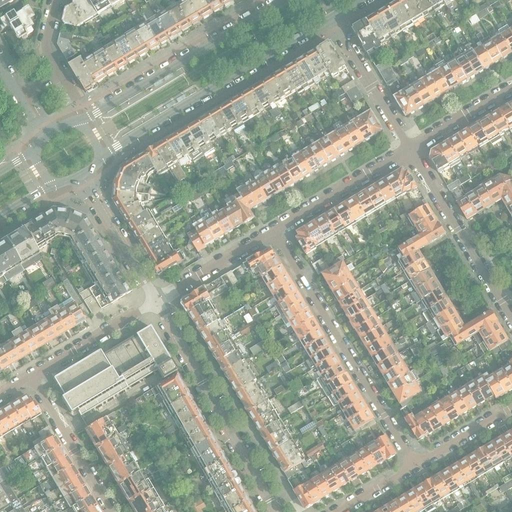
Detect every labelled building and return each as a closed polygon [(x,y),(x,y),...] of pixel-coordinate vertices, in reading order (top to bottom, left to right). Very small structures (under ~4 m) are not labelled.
[(0,0),(0,8),(13,0),(0,0)] [(98,15),(88,0),(77,0),(74,2),(74,5),(84,23),(98,15)] [(111,7),(106,0),(88,0),(98,15),(111,7)] [(201,19),(190,0),(183,0),(178,4),(191,25),(192,24),(193,26),(198,23),(197,21),(201,19)] [(212,13),(204,0),(190,0),(201,19),(203,18),(204,19),(209,16),(208,15),(212,13)] [(223,6),(218,0),(204,0),(212,13),(214,12),(214,13),(219,10),(218,9),(223,6)] [(424,18),(413,0),(403,0),(404,1),(401,2),(400,1),(399,1),(399,2),(412,25),(413,26),(414,26),(415,29),(420,26),(419,24),(418,23),(419,23),(418,21),(424,18)] [(435,11),(427,0),(413,0),(424,18),(425,19),(429,17),(428,15),(435,11)] [(446,5),(443,0),(427,0),(435,11),(440,21),(441,22),(444,21),(440,14),(442,13),(440,10),(441,10),(440,8),(446,5)] [(453,0),(443,0),(446,5),(447,6),(452,15),(454,14),(451,8),(453,6),(451,4),(452,3),(451,1),(453,0)] [(412,25),(399,2),(397,1),(393,4),(393,6),(392,6),(393,7),(390,9),(389,7),(388,8),(389,8),(398,25),(402,31),(403,33),(407,30),(407,28),(412,25)] [(480,12),(490,6),(488,3),(477,9),(480,12)] [(191,25),(178,4),(167,10),(180,32),(182,31),(183,32),(187,29),(187,28),(191,25)] [(84,23),(74,5),(70,7),(66,9),(63,22),(65,24),(77,27),(82,24),(84,23)] [(402,31),(398,25),(389,8),(388,9),(386,8),(382,10),(382,12),(381,13),(382,14),(379,15),(378,14),(377,14),(378,15),(384,24),(391,37),(392,39),(397,36),(396,34),(402,31)] [(31,26),(27,19),(32,17),(27,9),(12,17),(10,14),(0,19),(0,22),(4,29),(9,26),(17,40),(26,35),(24,30),(26,29),(25,29),(31,26)] [(477,9),(467,15),(470,19),(476,15),(480,12),(477,9)] [(180,32),(167,10),(156,17),(170,38),(171,37),(172,38),(177,35),(176,34),(180,32)] [(391,37),(384,24),(378,15),(377,15),(375,15),(372,17),(371,19),(370,19),(371,20),(368,22),(367,23),(368,24),(381,46),(386,43),(385,41),(391,37)] [(170,38),(156,17),(146,23),(159,44),(161,43),(161,45),(166,42),(165,40),(170,38)] [(381,46),(368,24),(367,23),(368,22),(367,20),(366,21),(365,21),(365,22),(363,23),(363,22),(354,28),(354,31),(368,55),(376,50),(377,52),(383,49),(381,46)] [(159,44),(146,23),(135,29),(148,51),(150,50),(151,51),(156,48),(155,47),(159,44)] [(511,33),(507,26),(498,31),(501,35),(500,35),(511,53),(511,52),(511,33)] [(99,40),(109,34),(106,29),(96,35),(99,40)] [(148,51),(135,29),(125,35),(138,57),(139,56),(140,57),(145,55),(144,53),(148,51)] [(72,42),(73,37),(75,37),(75,35),(72,34),(71,35),(60,33),(57,45),(60,49),(69,44),(69,41),(72,42)] [(138,57),(125,35),(114,42),(127,63),(129,62),(130,64),(134,61),(134,60),(138,57)] [(511,53),(500,35),(491,41),(501,59),(503,58),(504,59),(507,57),(507,55),(511,53)] [(493,64),(482,46),(477,36),(474,38),(477,43),(476,44),(479,48),(473,52),(484,69),(486,70),(489,68),(489,66),(493,64)] [(501,59),(491,41),(482,46),(493,64),(493,63),(495,64),(498,62),(498,61),(501,59)] [(127,63),(114,42),(104,48),(117,70),(118,69),(119,70),(124,67),(123,66),(127,63)] [(433,48),(430,43),(424,47),(427,52),(433,48)] [(75,54),(69,44),(60,49),(66,59),(75,54)] [(346,68),(331,44),(328,44),(317,50),(317,51),(316,51),(317,52),(333,79),(338,77),(336,74),(346,68)] [(484,69),(473,52),(472,50),(467,53),(465,50),(464,51),(461,45),(458,47),(465,57),(475,74),(478,72),(480,73),(483,71),(483,70),(484,69)] [(427,53),(423,47),(415,52),(419,58),(427,53)] [(117,70),(104,48),(93,54),(106,76),(108,75),(108,77),(113,74),(112,72),(117,70)] [(333,79),(317,52),(314,54),(313,54),(312,54),(311,53),(307,56),(307,58),(306,58),(306,59),(320,82),(325,79),(326,80),(331,77),(332,80),(333,79)] [(106,76),(93,54),(82,61),(86,67),(96,84),(103,80),(102,79),(106,76)] [(475,74),(465,57),(460,59),(459,58),(458,59),(456,56),(455,57),(454,54),(452,55),(456,62),(467,80),(470,78),(471,78),(474,77),(474,75),(475,74)] [(467,80),(456,62),(452,65),(451,63),(450,63),(448,60),(447,61),(443,55),(441,57),(444,61),(458,85),(461,83),(463,84),(466,82),(466,80),(467,80)] [(405,57),(398,62),(400,66),(409,61),(408,60),(406,57),(405,57)] [(96,84),(86,67),(82,61),(81,59),(70,66),(86,93),(88,92),(89,94),(98,88),(96,84)] [(320,82),(306,59),(303,61),(303,60),(302,61),(300,60),(296,62),(296,64),(295,65),(295,66),(309,88),(315,85),(316,86),(320,83),(320,82)] [(390,67),(393,65),(390,60),(377,68),(380,72),(390,67)] [(458,85),(444,61),(435,66),(436,67),(439,72),(449,90),(453,88),(454,89),(457,87),(457,85),(458,85)] [(309,88),(295,66),(292,67),(291,67),(289,66),(285,69),(285,71),(284,71),(284,72),(288,77),(296,92),(298,95),(304,91),(305,92),(309,90),(309,89),(309,88)] [(383,78),(393,72),(390,67),(380,72),(383,78)] [(296,92),(288,77),(284,72),(281,73),(280,73),(278,73),(275,75),(274,77),(273,77),(274,78),(286,98),(288,97),(296,92)] [(386,83),(396,77),(393,72),(383,78),(386,83)] [(449,90),(439,72),(435,75),(434,73),(429,76),(430,77),(441,95),(444,93),(445,94),(448,92),(448,90),(449,90)] [(356,88),(353,83),(354,82),(349,73),(335,82),(339,89),(343,95),(346,93),(356,88)] [(441,95),(430,77),(426,80),(425,78),(421,81),(422,83),(432,100),(435,98),(437,99),(440,97),(440,96),(441,95)] [(286,98),(274,78),(271,80),(270,79),(268,79),(264,82),(263,83),(263,84),(275,105),(286,98)] [(432,100),(422,83),(418,85),(417,83),(412,86),(413,88),(424,105),(427,103),(428,104),(431,102),(431,101),(432,100)] [(275,105),(263,84),(260,86),(259,86),(257,86),(253,88),(252,90),(252,91),(249,93),(249,92),(248,92),(246,92),(243,94),(242,96),(241,97),(242,97),(254,117),(271,107),(272,110),(269,112),(274,120),(281,115),(275,105)] [(349,99),(359,93),(356,88),(346,93),(349,99)] [(424,105),(413,88),(409,90),(408,89),(403,91),(415,110),(418,109),(420,109),(423,108),(423,106),(424,105)] [(343,95),(339,89),(334,92),(338,98),(343,95)] [(415,110),(403,91),(394,96),(397,100),(396,101),(398,104),(399,104),(404,111),(403,112),(404,114),(405,114),(406,116),(410,114),(411,115),(414,113),(414,111),(415,110)] [(352,103),(362,98),(359,93),(349,99),(352,103)] [(254,117),(242,97),(239,99),(238,98),(238,99),(235,99),(232,101),(231,103),(230,103),(231,104),(243,124),(254,117)] [(332,107),(339,102),(336,99),(329,103),(332,107)] [(311,113),(321,107),(318,103),(308,109),(311,113)] [(243,124),(231,104),(228,106),(227,105),(225,105),(221,107),(220,109),(220,110),(232,130),(243,124)] [(511,124),(511,112),(508,105),(498,111),(508,127),(511,133),(511,126),(511,125),(511,124)] [(232,130),(220,110),(217,112),(217,111),(216,112),(214,112),(210,114),(210,116),(209,116),(209,117),(222,137),(232,130)] [(379,126),(375,119),(375,118),(374,115),(372,115),(370,111),(361,116),(373,136),(374,135),(375,136),(378,134),(378,133),(382,131),(380,129),(381,128),(379,126)] [(508,127),(498,111),(488,117),(501,139),(498,133),(508,127)] [(373,136),(361,116),(356,119),(357,121),(354,123),(365,141),(365,140),(367,141),(370,139),(370,138),(373,136)] [(222,137),(209,117),(206,119),(206,118),(205,118),(203,118),(200,120),(199,122),(198,122),(199,123),(211,143),(222,137)] [(501,139),(488,117),(478,123),(488,139),(491,145),(501,139)] [(305,125),(302,120),(295,124),(298,129),(305,125)] [(365,141),(354,123),(353,124),(352,122),(343,127),(355,146),(357,146),(358,146),(361,145),(361,143),(365,141)] [(211,143),(199,123),(196,125),(195,124),(195,125),(193,124),(189,127),(188,128),(188,129),(188,130),(200,149),(211,143)] [(488,139),(478,123),(468,129),(478,145),(488,139)] [(355,146),(343,127),(339,129),(340,131),(336,134),(347,151),(348,151),(349,152),(352,150),(352,148),(355,146)] [(478,145),(468,129),(458,135),(468,151),(478,145)] [(200,149),(188,130),(185,131),(184,131),(182,131),(178,133),(177,135),(177,136),(189,156),(200,149)] [(347,151),(336,134),(335,132),(327,137),(338,157),(339,156),(341,157),(344,155),(344,153),(347,151)] [(468,151),(458,135),(448,141),(458,157),(468,151)] [(189,156),(177,136),(174,138),(174,137),(173,137),(171,137),(168,139),(167,141),(166,142),(187,177),(188,177),(179,162),(189,156)] [(338,157),(327,137),(322,140),(323,142),(319,144),(330,162),(331,161),(332,162),(335,160),(335,158),(338,157)] [(458,157),(448,141),(438,148),(447,163),(458,157)] [(187,177),(166,142),(164,144),(163,143),(156,147),(178,183),(187,177)] [(330,162),(319,144),(317,142),(309,147),(321,167),(322,166),(324,167),(327,165),(327,164),(330,162)] [(178,183),(156,147),(145,153),(160,176),(169,171),(177,183),(178,183)] [(321,167),(309,147),(304,150),(305,152),(302,154),(299,148),(298,148),(313,172),(314,171),(315,172),(318,170),(318,169),(321,167)] [(313,172),(298,148),(290,154),(292,157),(292,158),(303,178),(305,177),(306,177),(309,176),(309,174),(313,172)] [(450,168),(447,163),(438,148),(432,151),(430,158),(439,174),(450,168)] [(511,154),(508,150),(502,154),(504,158),(511,154)] [(160,176),(145,153),(131,162),(149,177),(151,174),(156,171),(159,177),(160,176)] [(225,166),(229,164),(235,160),(233,156),(222,162),(225,166)] [(303,178),(292,158),(288,160),(288,161),(283,164),(284,165),(288,172),(294,183),(298,181),(300,181),(303,180),(303,178)] [(149,177),(131,162),(121,167),(118,175),(145,186),(148,177),(149,177)] [(294,183),(288,172),(284,165),(283,164),(279,166),(274,169),(275,171),(285,188),(289,186),(291,187),(294,185),(294,183)] [(285,188),(275,171),(274,169),(270,171),(265,174),(266,176),(276,194),(280,192),(281,193),(284,191),(284,189),(285,188)] [(417,186),(408,172),(405,174),(404,171),(402,172),(402,171),(401,171),(400,170),(397,172),(396,174),(407,192),(417,186)] [(407,192),(396,174),(391,177),(390,176),(387,178),(386,180),(385,181),(395,198),(402,194),(403,194),(407,192)] [(145,186),(118,175),(115,181),(115,185),(114,192),(149,195),(152,189),(145,186)] [(503,198),(508,177),(501,175),(483,186),(494,204),(503,198)] [(276,194),(266,176),(261,179),(260,177),(256,180),(257,182),(267,199),(270,197),(272,198),(275,196),(275,194),(276,194)] [(511,178),(508,177),(503,198),(508,207),(511,204),(511,178)] [(395,198),(385,181),(381,183),(380,183),(376,184),(376,186),(385,203),(395,198)] [(461,190),(459,187),(461,186),(458,181),(447,187),(452,195),(461,190)] [(267,199),(257,182),(252,185),(251,183),(246,185),(258,205),(261,203),(263,204),(266,202),(266,200),(267,199)] [(258,205),(246,185),(238,191),(249,210),(252,208),(254,209),(257,207),(257,205),(258,205)] [(385,203),(376,186),(371,189),(369,189),(366,190),(366,192),(365,193),(375,210),(385,203)] [(494,204),(483,186),(474,191),(485,209),(486,208),(487,209),(490,207),(491,206),(494,204)] [(249,210),(238,191),(236,191),(237,193),(228,198),(244,223),(243,223),(244,224),(254,218),(249,210)] [(485,209),(474,191),(465,196),(476,215),(477,214),(478,214),(482,212),(482,211),(485,209)] [(148,202),(149,196),(149,195),(114,192),(113,200),(119,209),(142,204),(148,202)] [(375,210),(365,193),(361,195),(359,195),(356,197),(356,198),(355,198),(365,216),(375,210)] [(244,223),(228,198),(227,195),(225,196),(227,200),(226,201),(229,205),(227,206),(222,209),(223,210),(223,211),(234,229),(235,228),(237,229),(240,227),(240,225),(243,223),(244,223)] [(476,215),(465,196),(456,202),(467,220),(469,219),(470,219),(474,217),(474,216),(476,215)] [(365,216),(355,198),(351,201),(349,201),(346,203),(346,204),(345,205),(355,222),(365,216)] [(417,211),(428,204),(425,200),(422,201),(414,206),(417,211)] [(128,224),(146,214),(143,209),(142,204),(119,209),(128,224)] [(413,226),(432,215),(430,212),(431,210),(428,205),(428,204),(417,211),(413,213),(413,214),(407,217),(413,226)] [(357,225),(355,222),(345,205),(341,207),(339,207),(336,209),(336,210),(335,211),(345,228),(351,224),(353,227),(357,225)] [(63,237),(69,210),(52,209),(40,216),(54,238),(57,236),(63,237)] [(92,228),(85,217),(69,210),(63,237),(68,239),(69,242),(92,228)] [(234,229),(223,211),(219,213),(218,211),(213,214),(214,216),(224,234),(228,232),(230,233),(233,231),(233,229),(234,229)] [(345,228),(335,211),(331,213),(329,213),(326,215),(326,216),(325,217),(335,234),(345,228)] [(133,233),(154,220),(149,212),(146,214),(128,224),(133,233)] [(419,237),(438,225),(436,222),(437,220),(435,217),(433,217),(432,215),(413,226),(418,236),(419,237)] [(54,238),(40,216),(21,228),(23,230),(35,250),(53,239),(54,238)] [(215,240),(203,220),(199,223),(195,216),(190,219),(205,246),(209,244),(211,244),(214,243),(214,241),(215,240)] [(224,234),(214,216),(209,219),(208,217),(203,220),(215,240),(218,238),(220,239),(223,237),(223,235),(224,234)] [(335,234),(325,217),(320,219),(319,219),(316,221),(316,222),(315,223),(325,240),(335,234)] [(205,246),(190,219),(189,220),(195,230),(188,235),(192,243),(195,247),(198,252),(206,247),(205,246)] [(138,241),(159,228),(154,220),(133,233),(138,241)] [(325,240),(315,223),(310,225),(309,225),(306,227),(306,228),(305,229),(315,247),(319,245),(318,244),(325,240)] [(417,251),(445,234),(439,224),(438,225),(419,237),(418,236),(410,241),(405,244),(397,248),(403,258),(417,251)] [(171,233),(180,227),(179,225),(170,230),(171,233)] [(105,250),(92,228),(69,242),(71,244),(82,263),(105,250)] [(143,250),(164,237),(159,228),(138,241),(143,250)] [(315,247),(305,229),(304,230),(302,229),(299,231),(299,232),(298,233),(299,234),(298,235),(300,238),(297,239),(306,255),(311,252),(311,250),(315,247)] [(35,250),(23,230),(5,240),(19,263),(36,253),(35,250)] [(176,242),(184,237),(182,234),(173,239),(176,242)] [(148,258),(169,246),(164,237),(143,250),(148,258)] [(0,274),(19,263),(5,240),(0,243),(0,274)] [(189,251),(195,247),(192,243),(184,248),(185,250),(187,249),(189,251)] [(345,245),(343,246),(346,251),(349,256),(354,253),(351,248),(350,246),(347,248),(345,245)] [(153,266),(180,250),(179,250),(174,253),(169,246),(148,258),(153,266)] [(118,271),(105,250),(82,263),(95,285),(118,271)] [(185,260),(180,250),(153,266),(157,273),(159,273),(159,274),(160,273),(161,272),(162,274),(185,260)] [(266,262),(268,261),(270,261),(276,257),(273,252),(267,251),(243,264),(246,269),(249,268),(251,272),(252,272),(266,264),(266,262)] [(404,272),(423,260),(422,260),(423,258),(421,254),(419,254),(417,251),(403,258),(398,262),(404,272)] [(275,270),(281,266),(281,264),(279,261),(278,260),(276,257),(270,261),(268,261),(266,262),(266,264),(252,272),(253,274),(254,273),(255,274),(259,272),(262,277),(270,272),(271,271),(273,270),(275,270)] [(388,258),(382,261),(387,268),(392,265),(388,258)] [(323,259),(312,265),(318,275),(329,269),(323,259)] [(410,282),(429,270),(428,269),(429,268),(427,264),(425,264),(423,260),(404,272),(410,282)] [(328,284),(347,273),(354,269),(352,264),(346,267),(344,268),(341,264),(323,275),(328,284)] [(384,264),(379,267),(383,274),(386,270),(387,269),(386,266),(384,264)] [(280,279),(286,275),(287,273),(285,270),(283,269),(281,266),(275,270),(273,270),(271,271),(270,272),(262,277),(268,286),(276,281),(276,280),(278,279),(280,279)] [(384,276),(388,270),(393,268),(391,266),(389,267),(387,269),(386,270),(383,274),(384,276)] [(415,291),(434,280),(434,279),(435,277),(433,274),(431,274),(429,270),(410,282),(415,291)] [(129,294),(128,293),(129,291),(118,271),(95,285),(84,292),(79,295),(92,316),(129,294)] [(237,282),(235,278),(231,272),(226,275),(232,285),(237,282)] [(334,293),(352,282),(354,281),(352,276),(349,277),(347,273),(328,284),(334,293)] [(233,287),(232,285),(226,275),(190,297),(185,300),(184,305),(189,313),(210,301),(233,287)] [(285,288),(292,284),(292,282),(290,279),(289,278),(286,275),(280,279),(278,279),(276,280),(276,281),(268,286),(273,295),(281,291),(282,289),(284,287),(285,288)] [(51,279),(43,284),(46,289),(54,284),(51,279)] [(417,304),(421,301),(440,290),(440,289),(441,287),(439,283),(437,283),(434,280),(415,291),(411,294),(417,304)] [(339,303),(358,291),(360,290),(357,285),(355,287),(352,282),(334,293),(339,303)] [(290,297),(297,293),(297,291),(296,288),(294,287),(292,284),(285,288),(284,287),(282,289),(281,291),(273,295),(279,305),(287,300),(287,298),(288,297),(289,297),(290,297)] [(427,311),(446,299),(444,296),(445,294),(443,290),(441,290),(440,290),(421,301),(427,311)] [(245,300),(240,291),(237,293),(242,302),(245,300)] [(345,312),(366,300),(364,298),(362,294),(360,295),(358,291),(339,303),(345,312)] [(296,306),(303,302),(303,300),(301,297),(300,296),(297,293),(290,297),(289,297),(288,297),(287,298),(287,300),(279,305),(275,307),(270,310),(271,313),(277,309),(281,316),(284,314),(292,309),(292,307),(294,305),(296,306)] [(71,298),(61,303),(62,304),(75,326),(84,320),(83,319),(77,308),(75,306),(74,303),(72,301),(71,298)] [(33,299),(24,305),(27,310),(37,305),(33,299)] [(433,320),(452,309),(450,305),(451,304),(449,300),(447,300),(446,299),(427,311),(423,313),(429,323),(433,320)] [(350,321),(369,310),(371,308),(366,300),(345,312),(350,321)] [(221,321),(210,301),(189,313),(189,314),(189,316),(190,318),(192,319),(197,327),(197,329),(198,332),(200,332),(201,333),(221,321)] [(301,315),(308,311),(308,309),(306,306),(305,305),(303,302),(296,306),(294,305),(292,307),(292,309),(284,314),(289,322),(297,317),(297,316),(299,314),(301,315)] [(75,326),(62,304),(52,310),(56,316),(56,318),(59,322),(60,321),(63,325),(63,327),(66,332),(75,326)] [(89,315),(83,305),(82,305),(77,308),(83,319),(89,315)] [(257,314),(253,308),(248,311),(252,317),(257,314)] [(430,336),(439,330),(458,319),(456,315),(457,313),(454,310),(452,310),(452,309),(433,320),(436,326),(432,329),(433,330),(426,334),(428,337),(430,336)] [(63,325),(60,321),(59,322),(56,318),(56,316),(52,310),(43,315),(46,320),(56,337),(66,332),(63,327),(63,325)] [(356,330),(375,319),(374,318),(376,317),(373,312),(371,314),(369,310),(350,321),(356,330)] [(307,324),(314,320),(314,318),(312,315),(310,314),(308,311),(301,315),(299,314),(297,316),(297,317),(289,322),(289,323),(286,325),(288,328),(291,326),(295,332),(302,327),(302,325),(305,323),(307,324)] [(472,336),(496,322),(497,321),(492,311),(464,328),(450,336),(454,342),(450,345),(452,348),(456,346),(463,341),(469,338),(472,336)] [(361,339),(382,327),(379,322),(377,323),(375,319),(356,330),(361,339)] [(450,336),(464,328),(461,325),(462,323),(460,319),(458,319),(439,330),(444,339),(450,336)] [(56,337),(46,320),(37,326),(47,343),(56,337)] [(312,333),(319,329),(319,327),(317,324),(316,323),(314,320),(307,324),(305,323),(302,325),(302,327),(295,332),(300,340),(307,335),(308,334),(310,332),(312,333)] [(234,341),(221,321),(201,333),(201,334),(201,336),(202,338),(204,339),(209,347),(209,349),(210,352),(212,352),(213,353),(234,341)] [(253,322),(239,330),(240,332),(242,335),(242,336),(256,327),(253,322)] [(478,345),(501,331),(502,329),(500,325),(498,325),(496,322),(472,336),(478,345)] [(38,348),(27,331),(24,326),(15,332),(19,339),(19,340),(21,344),(23,343),(26,347),(25,349),(29,354),(38,348)] [(47,343),(37,326),(27,331),(38,348),(47,343)] [(396,334),(405,329),(403,326),(394,332),(396,334)] [(88,411),(157,370),(163,380),(176,372),(149,327),(103,355),(100,351),(70,369),(53,379),(64,396),(61,398),(70,414),(76,410),(80,417),(88,411)] [(367,348),(388,336),(382,327),(361,339),(367,348)] [(317,342),(324,338),(325,336),(323,333),(321,332),(319,329),(312,333),(310,332),(308,334),(307,335),(300,340),(305,349),(313,345),(313,343),(315,341),(317,342)] [(498,347),(509,340),(506,335),(504,335),(501,331),(478,345),(474,348),(476,351),(480,348),(479,346),(483,343),(488,353),(492,351),(498,347)] [(26,347),(23,343),(21,344),(19,340),(19,339),(15,332),(11,334),(14,339),(9,342),(19,360),(29,354),(25,349),(26,347)] [(373,358),(393,345),(388,336),(367,348),(373,358)] [(323,351),(330,347),(330,345),(328,342),(327,341),(324,338),(317,342),(315,341),(313,343),(313,345),(305,349),(310,358),(318,353),(319,352),(321,350),(323,351)] [(507,350),(511,346),(511,345),(509,340),(498,347),(501,351),(502,353),(503,352),(507,350)] [(245,361),(234,341),(213,353),(213,354),(213,356),(214,358),(216,359),(221,367),(221,369),(222,372),(224,372),(225,373),(245,361)] [(19,360),(9,342),(0,347),(10,365),(19,360)] [(422,353),(434,346),(436,345),(435,342),(420,351),(422,353)] [(443,353),(438,344),(435,346),(440,355),(443,353)] [(378,367),(399,355),(393,345),(373,358),(378,367)] [(10,365),(0,347),(0,369),(1,370),(10,365)] [(328,360),(335,356),(335,354),(334,351),(332,350),(330,347),(323,351),(321,350),(319,352),(318,353),(310,358),(316,367),(324,362),(324,361),(326,359),(328,360)] [(438,353),(435,347),(429,350),(433,356),(438,353)] [(498,347),(492,351),(494,355),(501,351),(498,347)] [(383,376),(404,363),(399,355),(378,367),(383,376)] [(444,363),(439,356),(439,355),(434,358),(439,367),(444,363)] [(333,369),(341,365),(341,363),(339,360),(337,359),(335,356),(328,360),(326,359),(324,361),(324,362),(316,367),(316,368),(308,373),(310,376),(314,373),(314,374),(318,371),(321,376),(329,371),(329,370),(332,368),(333,369)] [(257,381),(245,361),(225,373),(225,374),(225,376),(226,378),(228,379),(233,387),(233,389),(234,392),(236,392),(237,393),(257,381)] [(269,374),(279,367),(276,361),(265,368),(269,374)] [(290,369),(286,362),(280,365),(284,372),(290,369)] [(389,385),(410,373),(404,363),(383,376),(389,385)] [(449,373),(445,366),(444,364),(438,368),(443,376),(449,373)] [(339,378),(346,374),(346,372),(344,369),(343,368),(341,365),(333,369),(332,368),(329,370),(329,371),(321,376),(327,385),(334,381),(335,379),(337,377),(339,378)] [(511,365),(503,370),(506,375),(505,376),(507,380),(509,380),(511,385),(511,365)] [(511,385),(509,380),(507,380),(505,376),(506,375),(503,370),(494,375),(497,380),(496,382),(498,385),(500,385),(505,393),(508,391),(509,391),(511,389),(511,385)] [(395,394),(415,382),(410,373),(389,385),(395,394)] [(505,393),(500,385),(498,385),(496,382),(497,380),(494,375),(490,377),(487,373),(482,376),(486,383),(486,384),(488,388),(490,388),(494,396),(496,398),(499,396),(501,397),(504,395),(504,393),(505,393)] [(189,394),(187,390),(185,390),(180,381),(181,379),(178,374),(157,387),(165,400),(163,401),(167,408),(188,396),(188,395),(189,394)] [(344,387),(351,383),(352,381),(350,378),(348,377),(346,374),(339,378),(337,377),(335,379),(334,381),(327,385),(332,394),(340,390),(340,388),(343,386),(344,387)] [(488,388),(486,384),(486,383),(482,376),(474,381),(478,387),(477,389),(479,393),(482,393),(485,400),(489,398),(490,398),(494,396),(490,388),(488,388)] [(269,401),(257,381),(237,393),(237,394),(237,396),(238,398),(240,399),(245,407),(245,409),(246,412),(248,412),(249,413),(269,401)] [(479,393),(477,389),(478,387),(474,381),(465,386),(469,393),(469,395),(471,398),(473,398),(477,405),(480,403),(481,404),(484,402),(485,400),(482,393),(479,393)] [(411,397),(421,391),(415,382),(395,394),(403,408),(407,406),(411,404),(413,402),(413,401),(411,397)] [(350,396),(357,392),(357,390),(355,387),(354,386),(351,383),(344,387),(343,386),(340,388),(340,390),(332,394),(337,403),(345,399),(345,397),(348,396),(350,396)] [(285,391),(282,386),(274,390),(277,396),(285,391)] [(471,398),(469,395),(469,393),(465,386),(457,391),(468,410),(471,408),(473,409),(476,407),(476,406),(477,405),(473,398),(471,398)] [(468,410),(457,391),(448,397),(452,403),(452,405),(454,409),(455,409),(459,416),(463,414),(464,414),(467,412),(467,411),(468,410)] [(355,405),(362,401),(362,399),(361,396),(359,395),(357,392),(350,396),(348,396),(345,397),(345,399),(337,403),(343,412),(351,408),(351,406),(354,405),(355,405)] [(200,414),(198,411),(197,411),(191,402),(192,400),(190,397),(188,397),(188,396),(167,408),(171,416),(173,415),(180,428),(200,417),(199,416),(200,414)] [(40,414),(33,402),(32,402),(29,398),(27,399),(26,397),(24,397),(20,399),(20,401),(19,401),(23,408),(25,408),(26,410),(25,412),(30,419),(30,420),(40,414)] [(455,409),(454,409),(452,405),(452,403),(448,397),(439,401),(443,409),(443,410),(445,414),(447,414),(451,421),(454,419),(455,419),(458,417),(459,416),(455,409)] [(30,419),(25,412),(26,410),(25,408),(23,408),(19,401),(16,403),(14,402),(11,404),(11,406),(10,406),(14,413),(16,413),(17,415),(17,417),(22,425),(30,419)] [(281,421),(269,401),(249,413),(249,414),(249,416),(250,418),(252,419),(257,427),(257,429),(258,432),(260,432),(261,433),(281,421)] [(360,414),(368,410),(368,408),(366,405),(365,404),(362,401),(355,405),(354,405),(351,406),(351,408),(343,412),(348,421),(356,416),(356,415),(359,414),(360,414)] [(445,414),(443,410),(443,409),(439,401),(431,406),(435,413),(435,415),(437,419),(438,419),(442,426),(445,424),(447,424),(450,423),(450,421),(451,421),(447,414),(445,414)] [(291,415),(303,407),(300,402),(287,409),(291,415)] [(22,425),(17,417),(17,415),(16,413),(14,413),(10,406),(7,408),(5,408),(2,409),(2,412),(1,412),(5,418),(7,419),(8,421),(7,423),(12,430),(22,425)] [(438,419),(437,419),(435,415),(435,413),(431,406),(422,411),(426,418),(426,420),(428,424),(430,425),(433,431),(437,429),(438,430),(441,428),(441,426),(442,426),(438,419)] [(370,428),(376,424),(373,419),(373,417),(372,414),(370,413),(368,410),(360,414),(359,414),(356,415),(356,416),(348,421),(349,422),(345,425),(346,428),(350,425),(354,430),(357,436),(362,432),(368,429),(370,428)] [(428,424),(426,420),(426,418),(422,411),(413,417),(425,436),(428,435),(429,435),(432,433),(433,432),(433,431),(430,425),(428,424)] [(12,430),(7,423),(8,421),(7,419),(5,418),(1,412),(0,412),(0,429),(3,435),(12,430)] [(425,436),(413,417),(412,415),(405,419),(418,441),(420,439),(421,440),(424,438),(424,437),(425,436)] [(116,436),(109,424),(112,421),(109,416),(105,418),(96,423),(87,428),(85,430),(96,448),(116,436)] [(212,437),(203,422),(204,421),(202,418),(200,417),(180,428),(187,440),(186,441),(190,449),(212,437)] [(293,441),(288,432),(281,421),(261,433),(261,434),(261,436),(262,438),(264,439),(269,447),(269,449),(270,451),(272,452),(273,453),(293,441)] [(302,435),(316,427),(313,422),(299,430),(302,435)] [(119,434),(126,430),(124,425),(117,430),(119,434)] [(175,431),(172,426),(165,431),(167,435),(175,431)] [(327,435),(322,426),(318,428),(323,437),(327,435)] [(41,438),(51,432),(48,427),(38,433),(41,438)] [(35,448),(54,437),(51,432),(41,438),(32,443),(32,444),(35,448)] [(511,437),(510,433),(509,434),(507,434),(504,435),(504,437),(500,439),(503,444),(503,445),(506,450),(506,449),(511,458),(511,457),(511,437)] [(396,455),(391,446),(384,435),(375,440),(380,449),(382,449),(383,452),(383,454),(386,460),(387,460),(396,455)] [(131,452),(123,438),(119,441),(116,436),(96,448),(107,467),(131,452)] [(28,466),(60,447),(54,437),(35,448),(27,453),(22,456),(11,463),(17,472),(27,466),(28,466)] [(224,456),(222,452),(220,452),(212,437),(190,449),(194,456),(196,455),(204,470),(223,458),(223,457),(224,456)] [(511,458),(506,449),(506,450),(503,445),(503,444),(500,439),(498,439),(496,440),(495,442),(492,444),(495,449),(494,450),(497,455),(498,454),(503,463),(507,470),(509,468),(507,464),(508,464),(506,461),(511,458)] [(383,454),(383,452),(382,449),(380,449),(375,440),(366,446),(371,454),(372,454),(374,458),(374,459),(377,465),(378,465),(380,465),(383,463),(384,461),(386,460),(383,454)] [(305,461),(293,441),(273,453),(273,454),(273,456),(274,458),(276,459),(281,467),(281,469),(282,472),(284,472),(285,473),(295,467),(296,466),(301,463),(305,461)] [(309,459),(326,448),(322,442),(305,453),(309,459)] [(32,444),(24,449),(27,453),(35,448),(32,444)] [(503,463),(498,454),(497,455),(494,450),(495,449),(492,444),(491,444),(490,444),(487,446),(487,447),(483,449),(483,448),(482,449),(485,453),(485,455),(487,460),(488,459),(494,468),(500,477),(502,475),(501,473),(501,472),(499,470),(500,469),(498,466),(503,463)] [(374,459),(374,458),(372,454),(371,454),(366,446),(356,451),(361,460),(363,460),(365,463),(365,465),(368,470),(369,470),(371,470),(374,468),(375,467),(377,465),(374,459)] [(34,477),(66,457),(60,447),(28,466),(34,477)] [(167,453),(164,448),(158,452),(161,457),(167,453)] [(494,468),(488,459),(487,460),(485,455),(485,453),(482,449),(480,449),(478,450),(477,452),(476,452),(477,453),(474,454),(477,459),(477,461),(480,465),(481,465),(486,473),(494,468)] [(365,465),(365,463),(363,460),(361,460),(356,451),(348,456),(353,465),(354,465),(356,468),(356,470),(359,476),(360,476),(362,476),(364,474),(365,472),(368,470),(365,465)] [(138,472),(133,463),(136,460),(131,452),(107,467),(117,484),(138,472)] [(486,473),(481,465),(480,465),(477,461),(477,459),(474,454),(474,455),(472,455),(469,456),(469,458),(466,460),(468,464),(468,466),(471,471),(472,470),(477,478),(486,473)] [(356,470),(356,468),(354,465),(353,465),(348,456),(339,462),(344,471),(346,471),(347,474),(347,475),(350,481),(351,481),(353,481),(355,479),(356,478),(359,476),(356,470)] [(40,487),(72,467),(66,457),(34,477),(40,487)] [(236,477),(234,473),(232,473),(227,464),(228,463),(226,459),(224,459),(223,458),(204,470),(211,482),(209,483),(214,491),(235,479),(235,478),(236,477)] [(147,467),(152,464),(150,460),(139,467),(141,471),(141,470),(147,467)] [(477,478),(472,470),(471,471),(468,466),(468,464),(466,460),(465,460),(463,460),(461,462),(460,463),(457,465),(460,470),(459,471),(462,476),(463,475),(468,484),(477,478)] [(347,475),(347,474),(346,471),(344,471),(339,462),(330,467),(335,476),(337,476),(338,479),(338,481),(342,486),(344,486),(346,485),(347,483),(350,481),(347,475)] [(468,484),(463,475),(462,476),(459,471),(460,470),(457,465),(456,465),(455,465),(452,467),(452,468),(448,470),(451,475),(450,477),(453,481),(454,481),(459,489),(468,484)] [(299,471),(296,466),(295,467),(285,473),(288,478),(299,471)] [(46,497),(78,477),(72,467),(40,487),(46,497)] [(338,481),(338,479),(337,476),(335,476),(330,467),(320,473),(325,482),(327,482),(329,485),(328,486),(332,492),(335,492),(337,490),(338,489),(342,486),(338,481)] [(459,489),(454,481),(453,481),(450,477),(451,475),(448,470),(447,471),(446,470),(443,472),(443,473),(439,476),(442,480),(442,482),(444,487),(445,486),(450,494),(459,489)] [(149,490),(138,472),(117,484),(129,503),(149,490)] [(328,486),(329,485),(327,482),(325,482),(320,473),(311,479),(316,487),(318,487),(320,490),(319,492),(323,498),(323,497),(325,497),(328,496),(329,494),(332,492),(328,486)] [(16,487),(10,477),(11,477),(10,476),(5,479),(0,482),(0,487),(4,494),(11,490),(16,487)] [(450,494),(445,486),(444,487),(442,482),(442,480),(439,476),(437,476),(434,477),(434,479),(431,481),(430,480),(433,485),(432,486),(435,491),(436,490),(442,500),(450,494)] [(52,507),(84,487),(78,477),(46,497),(52,507)] [(247,498),(245,494),(244,494),(238,485),(239,483),(237,480),(236,480),(235,479),(214,491),(218,498),(220,497),(228,511),(247,500),(246,499),(247,498)] [(319,492),(320,490),(318,487),(316,487),(311,479),(301,484),(307,493),(308,493),(310,496),(310,498),(314,504),(319,501),(320,499),(323,498),(319,492)] [(442,500),(436,490),(435,491),(432,486),(433,485),(430,480),(429,480),(428,480),(425,482),(425,483),(424,484),(424,485),(422,486),(425,491),(424,493),(427,497),(428,496),(435,508),(437,511),(440,511),(437,507),(438,507),(436,503),(442,500)] [(503,494),(511,488),(511,480),(499,488),(503,494)] [(310,498),(310,496),(308,493),(307,493),(301,484),(293,490),(305,510),(314,504),(310,498)] [(174,485),(169,489),(175,499),(180,495),(174,485)] [(428,511),(435,508),(428,496),(427,497),(424,493),(425,491),(422,486),(421,487),(420,486),(417,488),(417,489),(413,491),(416,496),(416,498),(418,502),(419,502),(424,510),(425,511),(428,511)] [(54,511),(64,511),(90,497),(84,487),(52,507),(54,511)] [(17,499),(11,490),(4,494),(10,504),(17,499)] [(155,511),(160,509),(150,491),(149,490),(129,503),(133,511),(155,511)] [(421,511),(424,510),(419,502),(418,502),(416,498),(416,496),(413,491),(412,492),(411,491),(408,493),(408,494),(404,497),(407,502),(407,503),(409,508),(410,507),(413,511),(421,511)] [(11,506),(10,504),(4,494),(0,496),(0,511),(4,510),(3,510),(10,505),(11,506)] [(86,511),(96,507),(90,497),(64,511),(86,511)] [(413,511),(410,507),(409,508),(407,503),(407,502),(404,497),(402,497),(399,498),(399,500),(396,502),(398,507),(398,508),(399,511),(413,511)] [(17,511),(23,509),(17,499),(10,504),(11,506),(14,511),(17,511)] [(201,511),(201,510),(205,508),(200,500),(196,503),(196,502),(188,507),(191,511),(201,511)] [(253,511),(250,506),(251,504),(249,501),(247,501),(247,500),(228,511),(253,511)] [(399,511),(398,508),(398,507),(396,502),(395,502),(393,502),(391,504),(390,505),(387,507),(389,511),(399,511)]
